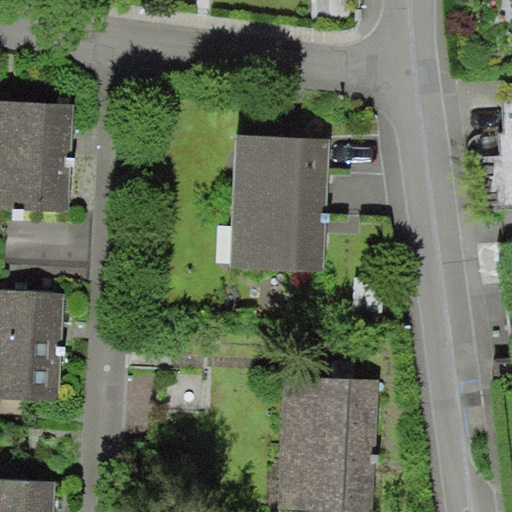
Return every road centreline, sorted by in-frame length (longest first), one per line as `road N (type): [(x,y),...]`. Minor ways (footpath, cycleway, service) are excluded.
road 1 (residential): [(132,45),(118,511)]
road 2 (residential): [(465,511),(433,309),(415,88)]
road 3 (residential): [(132,45),(415,88)]
road 4 (residential): [(0,25),(132,45)]
